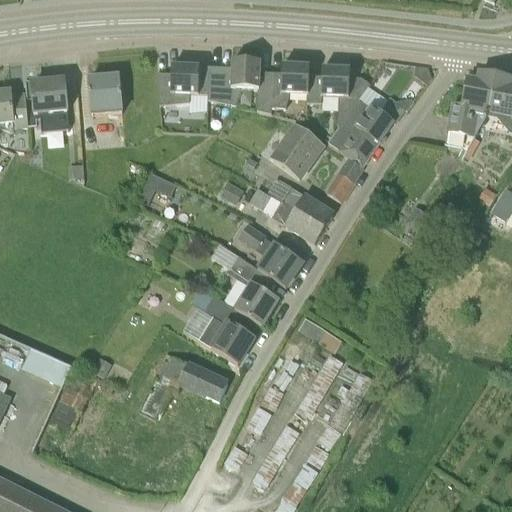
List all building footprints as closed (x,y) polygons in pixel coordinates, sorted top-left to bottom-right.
[(259,94),(260,76),(260,65),(240,64),(240,72),(209,71),(208,100),(207,100),(207,104),(236,111),(240,93),(257,94),(259,94)] [(308,99),(309,79),(309,70),(290,69),(290,77),(260,76),(259,94),(257,94),(256,115),(271,119),(271,112),(285,113),(289,98),(307,99),(308,99)] [(415,69),(414,79),(426,88),(432,81),(428,71),(415,69)] [(189,107),(190,99),(207,100),(208,100),(209,71),(180,70),(180,78),(156,77),(160,110),(189,107)] [(343,126),(358,104),(359,102),(369,87),(361,82),(349,81),(350,73),(330,72),(330,80),(309,79),(308,99),(307,99),(306,107),(321,108),(321,101),(338,102),(337,132),(339,133),(343,127),(343,126)] [(452,108),(447,136),(473,141),(491,114),(497,80),(478,77),(477,84),(467,82),(462,110),(452,108)] [(119,80),(89,82),(89,111),(105,110),(106,118),(121,117),(119,80)] [(497,80),(491,114),(501,117),(511,131),(511,122),(511,89),(511,90),(511,83),(497,80)] [(33,97),(25,97),(29,131),(37,130),(36,123),(40,123),(41,136),(68,134),(66,116),(65,84),(32,88),(33,97)] [(29,131),(25,97),(0,99),(0,127),(14,126),(14,132),(29,131)] [(404,122),(411,106),(393,98),(386,114),(404,122)] [(337,132),(327,147),(350,164),(351,162),(363,170),(393,126),(359,102),(358,104),(343,126),(343,127),(339,133),(337,132)] [(301,185),(303,183),(324,150),(297,130),(273,166),(301,185)] [(327,197),(341,206),(364,171),(363,170),(351,162),(350,164),(327,197)] [(151,174),(138,202),(166,215),(179,187),(151,174)] [(273,189),(269,196),(326,231),(334,218),(293,193),(277,183),(273,189)] [(236,209),(244,195),(228,185),(220,199),(236,209)] [(257,192),(250,203),(275,218),(274,221),(315,248),(326,231),(269,196),(268,198),(257,192)] [(403,226),(423,240),(432,228),(421,221),(424,217),(414,210),(403,226)] [(262,259),(254,271),(271,283),(272,282),(286,292),(303,267),(246,230),(238,242),(262,259)] [(227,254),(219,267),(227,272),(224,277),(246,291),(233,313),(247,321),(262,330),(279,303),(264,294),(271,283),(254,271),(235,259),(227,254)] [(204,315),(212,320),(198,343),(238,369),(255,341),(240,332),(247,321),(233,313),(212,300),(204,315)] [(334,356),(341,345),(305,321),(297,333),(334,356)] [(301,409),(314,417),(346,365),(333,357),(301,409)] [(171,362),(166,373),(160,370),(139,416),(156,424),(173,385),(219,405),(227,387),(171,362)] [(68,439),(98,383),(78,373),(71,387),(68,386),(47,429),(68,439)] [(0,424),(11,400),(0,394),(0,424)] [(256,431),(261,410),(252,408),(248,430),(256,431)] [(289,428),(255,484),(268,492),(302,436),(289,428)] [(299,511),(331,456),(317,448),(281,511),(299,511)] [(58,511),(0,482),(0,511),(58,511)]
